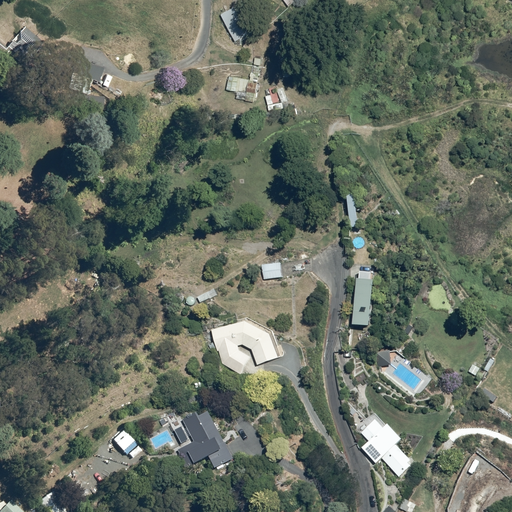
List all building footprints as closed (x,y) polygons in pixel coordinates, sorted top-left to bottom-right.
[(251,32),(235,5),(220,14),(236,41),(251,32)] [(288,63),(281,64),(283,78),(290,77),(288,63)] [(238,91),(236,98),(254,101),(260,72),(251,70),(249,79),(228,75),(225,89),(238,91)] [(283,278),(282,261),(262,263),(264,279),(283,278)] [(375,278),(358,277),(354,324),(371,325),(375,278)] [(240,377),(251,358),(239,351),(240,346),(244,345),(252,349),(257,365),(282,358),(276,337),(274,337),(272,331),(247,317),(211,328),(222,365),(240,377)] [(200,414),(196,406),(180,415),(195,442),(179,450),(185,461),(193,457),(196,464),(208,458),(214,470),(235,459),(209,409),(200,414)] [(397,443),(403,437),(389,423),(385,427),(376,418),(361,432),(369,441),(362,447),(377,462),(381,458),(399,477),(415,462),(397,443)] [(92,464),(84,471),(73,480),(88,498),(103,485),(97,478),(101,474),(92,464)] [(66,511),(51,491),(37,500),(45,511),(66,511)] [(23,511),(10,499),(4,504),(0,499),(0,511),(23,511)]
